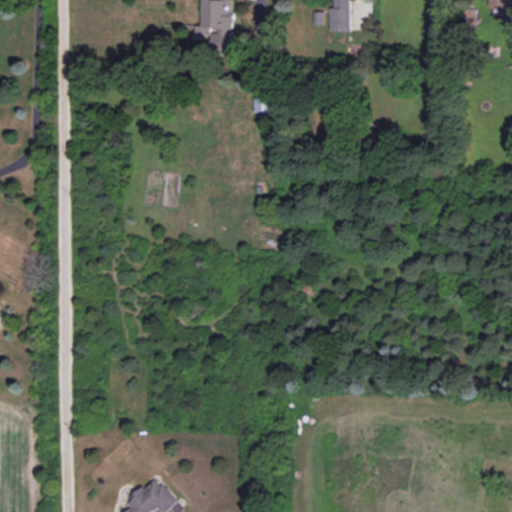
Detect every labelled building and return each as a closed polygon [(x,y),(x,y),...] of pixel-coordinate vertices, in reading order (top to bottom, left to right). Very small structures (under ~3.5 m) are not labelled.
[(234,0),(202,0),(201,28),(213,29),(212,52),(232,53),(234,0)] [(351,31),(350,0),(334,0),(335,7),(330,7),(330,31),(351,31)] [(488,0),(488,6),(500,6),(500,14),(511,15),(511,0),(488,0)] [(275,112),(275,90),(255,90),(255,112),(275,112)] [(157,511),(162,508),(165,511),(167,511),(179,501),(157,477),(130,501),(134,505),(126,511),(157,511)]
